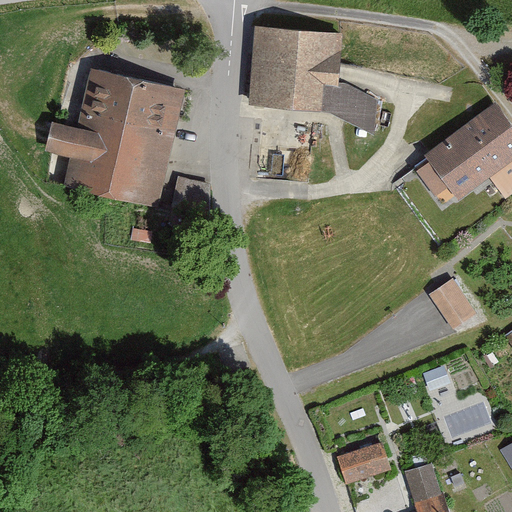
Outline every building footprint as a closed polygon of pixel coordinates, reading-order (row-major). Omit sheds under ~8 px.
[(344,36),(254,29),(248,118),(338,124),(344,36)] [(180,91),(93,73),(70,185),(157,203),(180,91)] [(511,130),(495,110),(426,164),(462,209),(511,170),(511,130)] [(452,281),(427,298),(450,331),(475,314),(452,281)] [(444,366),(423,373),(430,391),(451,383),(444,366)] [(381,444),(336,459),(344,483),(389,468),(381,444)]
